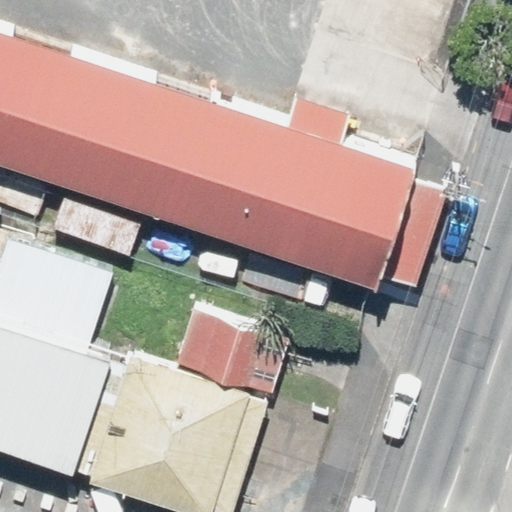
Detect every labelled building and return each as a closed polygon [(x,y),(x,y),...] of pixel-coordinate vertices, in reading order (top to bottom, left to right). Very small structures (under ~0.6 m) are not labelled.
[(328,33),(238,0),(219,0),(209,29),(316,68),(328,33)] [(425,156),(0,23),(0,134),(393,257),(425,156)] [(114,258),(15,227),(0,275),(0,429),(77,454),(115,333),(92,326),(114,258)] [(198,299),(181,354),(277,385),(294,330),(198,299)] [(232,511),(273,384),(136,341),(95,470),(230,511),(232,511)]
